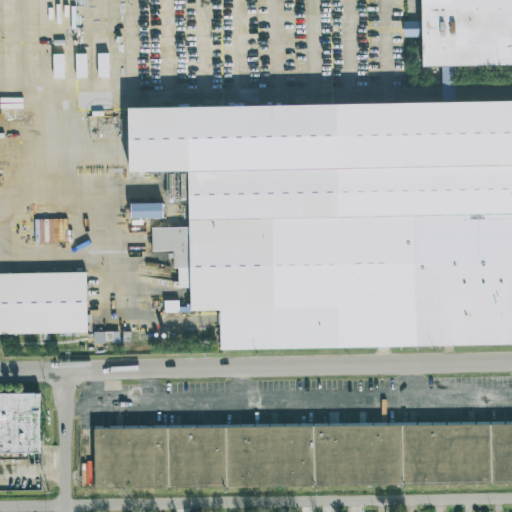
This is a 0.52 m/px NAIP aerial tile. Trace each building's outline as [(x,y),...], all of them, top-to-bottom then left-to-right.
[(146,88),(174,87),(173,30),(171,30),(170,0),(146,0),(147,32),(145,32),(146,88)] [(255,33),(254,0),(244,0),(245,33),(255,33)] [(425,0),(511,0),(511,65),(426,65),(425,39),(408,39),(409,23),(428,24),(425,0)] [(132,111),(511,105),(511,346),(223,352),(223,315),(193,315),(192,293),(181,293),(180,256),(152,255),(153,229),(192,228),(193,174),(132,174),(132,111)] [(120,119),(97,120),(98,138),(121,137),(120,119)] [(130,204),(130,219),(163,219),(162,203),(130,204)] [(0,274),(88,274),(88,334),(0,334),(0,274)] [(179,301),(164,301),(164,313),(179,313),(179,301)] [(119,343),(119,332),(94,333),(94,344),(119,343)] [(0,394),(41,394),(42,456),(0,457),(0,394)] [(95,431),(511,425),(511,486),(95,489),(95,431)]
